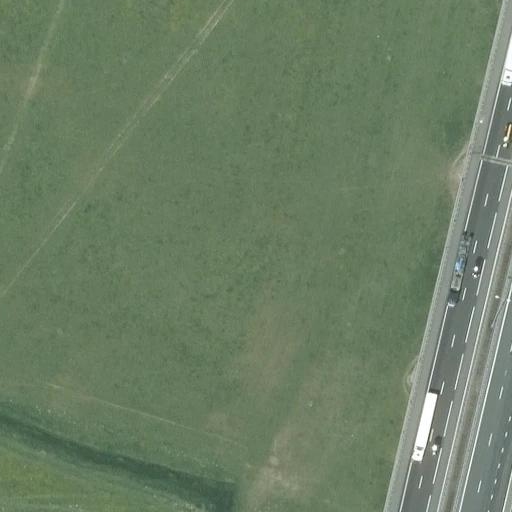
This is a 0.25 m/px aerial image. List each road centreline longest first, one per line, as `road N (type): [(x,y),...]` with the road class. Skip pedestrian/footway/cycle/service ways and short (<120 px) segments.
road 1 (track): [(0,386),(265,468),(309,457),(331,424),(433,0)]
road 2 (motorway): [(511,106),(419,511)]
road 3 (track): [(0,157),(57,0)]
road 4 (motorway): [(478,511),(511,364)]
